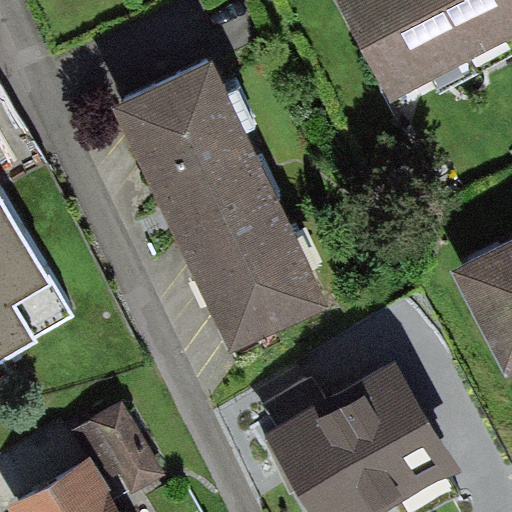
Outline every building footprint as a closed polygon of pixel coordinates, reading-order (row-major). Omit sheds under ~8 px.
[(511,16),(511,0),(346,0),(392,83),(511,16)] [(213,36),(113,83),(231,333),(332,286),(213,36)] [(0,74),(0,174),(5,184),(49,158),(0,74)] [(0,174),(0,347),(2,346),(76,303),(5,184),(0,174)] [(511,219),(451,251),(507,357),(511,354),(511,219)] [(364,511),(466,451),(398,338),(265,419),(321,511),(364,511)] [(2,346),(0,347),(0,384),(18,374),(2,346)] [(123,394),(79,420),(112,474),(122,468),(133,487),(167,468),(123,394)] [(132,511),(91,445),(8,495),(17,511),(132,511)]
